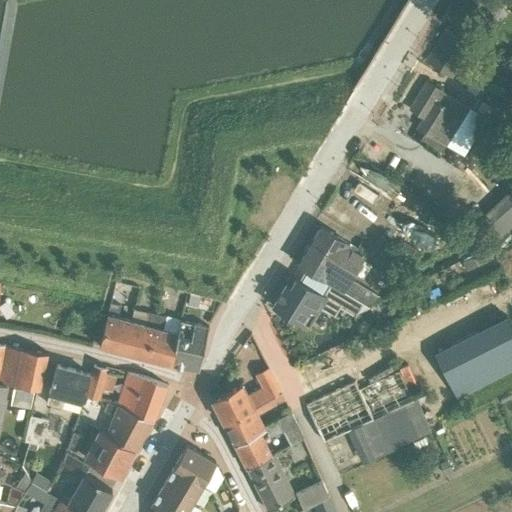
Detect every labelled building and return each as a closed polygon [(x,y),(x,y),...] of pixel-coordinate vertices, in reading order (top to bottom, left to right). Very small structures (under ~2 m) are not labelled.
[(442,68),(457,44),(446,38),(431,61),(442,68)] [(470,107),(444,91),(427,80),(410,108),(423,116),(416,127),(425,133),(420,141),(441,154),(470,107)] [(298,263),(316,273),(330,282),(330,281),(368,304),(375,292),(352,278),(366,255),(362,252),(351,245),(321,226),(298,263)] [(486,250),(462,261),(467,270),(490,259),(486,250)] [(323,294),(313,288),(296,278),(291,286),(286,283),(273,305),(309,327),(321,306),(334,314),(340,306),(353,313),(369,306),(368,305),(368,304),(330,281),(330,282),(323,294)] [(439,285),(427,290),(431,300),(443,294),(439,285)] [(378,294),(375,292),(368,304),(371,305),(382,299),(378,294)] [(106,321),(99,345),(123,351),(134,308),(131,318),(118,314),(121,304),(111,302),(106,321)] [(146,357),(157,314),(134,308),(123,351),(146,357)] [(171,364),(180,319),(157,314),(146,357),(171,364)] [(511,324),(507,314),(435,351),(459,397),(511,369),(511,324)] [(209,326),(190,321),(180,319),(171,364),(199,369),(209,326)] [(41,389),(48,352),(0,343),(0,380),(9,382),(41,389)] [(84,396),(90,372),(57,364),(47,402),(62,407),(64,398),(83,402),(84,396)] [(100,400),(108,367),(92,365),(90,372),(84,396),(100,400)] [(223,419),(281,390),(269,367),(255,374),(261,386),(248,393),(243,383),(212,399),(223,419)] [(343,433),(348,430),(363,462),(429,430),(415,399),(413,400),(398,369),(358,387),(355,380),(306,404),(325,441),(343,433)] [(145,375),(127,372),(121,389),(116,404),(151,419),(153,420),(167,384),(145,375)] [(0,430),(9,382),(0,380),(0,430)] [(11,404),(31,407),(34,391),(14,388),(11,404)] [(257,411),(285,399),(281,390),(223,419),(235,444),(267,427),(271,435),(284,429),(296,423),(291,411),(263,424),(257,411)] [(99,428),(99,429),(135,448),(136,449),(151,419),(116,404),(107,401),(104,409),(113,412),(105,432),(103,430),(99,428)] [(24,440),(29,441),(38,443),(42,444),(48,418),(31,415),(24,440)] [(292,444),(304,438),(296,423),(284,429),(292,444)] [(270,436),(271,435),(267,427),(235,444),(247,468),(272,454),(261,432),(267,429),(270,436)] [(135,448),(99,429),(84,456),(103,466),(120,476),(134,450),(135,448)] [(74,431),(68,447),(76,451),(84,436),(74,431)] [(38,443),(29,441),(28,449),(36,450),(38,443)] [(216,461),(187,444),(175,464),(205,481),(216,461)] [(85,473),(90,464),(67,451),(63,461),(85,473)] [(297,496),(286,474),(275,453),(272,454),(247,468),(269,510),(297,496)] [(194,499),(205,481),(175,464),(164,483),(194,499)] [(25,491),(30,480),(26,471),(15,486),(25,491)] [(98,511),(112,489),(95,480),(84,473),(71,496),(67,503),(60,498),(31,482),(30,480),(25,491),(54,507),(53,510),(56,511),(98,511)] [(313,503),(313,504),(329,495),(322,480),(296,492),(303,508),(313,503)] [(186,511),(194,499),(164,483),(152,504),(159,508),(157,511),(186,511)] [(5,503),(16,505),(25,491),(15,486),(10,484),(5,503)] [(316,510),(317,511),(335,511),(329,495),(313,504),(316,510)] [(13,511),(16,505),(5,503),(0,502),(0,511),(13,511)] [(25,511),(27,508),(17,503),(17,504),(16,505),(13,511),(25,511)]
